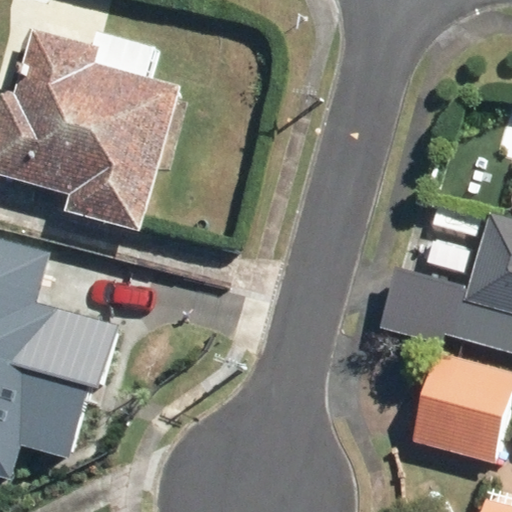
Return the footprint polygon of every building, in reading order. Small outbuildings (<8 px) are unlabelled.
[(1,95),(0,97),(0,178),(72,197),(67,216),(146,236),(182,90),(148,81),(156,50),(95,34),(92,47),(33,32),(16,99),(1,95)] [(511,234),(489,228),(469,301),(511,313),(511,234)] [(0,479),(17,484),(65,315),(0,296),(0,479)] [(511,374),(436,354),(412,444),(493,466),(511,394),(511,374)] [(511,511),(511,507),(488,501),(485,511),(511,511)]
